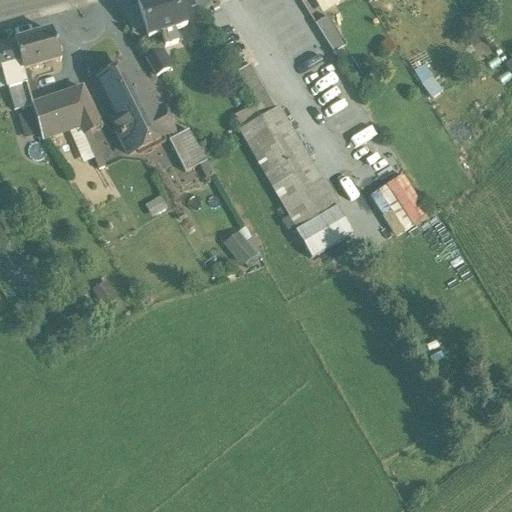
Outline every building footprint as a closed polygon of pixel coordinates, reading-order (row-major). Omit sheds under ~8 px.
[(176,0),(156,0),(137,6),(137,7),(146,32),(148,39),(162,34),(164,40),(172,37),(170,32),(185,27),(176,0)] [(186,0),(192,15),(213,6),(210,0),(186,0)] [(137,7),(119,13),(132,36),(146,32),(137,7)] [(316,26),(335,55),(344,49),(325,20),(316,26)] [(50,32),(14,43),(22,72),(23,72),(60,61),(50,32)] [(14,43),(0,47),(0,59),(3,71),(5,76),(4,76),(8,90),(26,86),(23,72),(22,72),(14,43)] [(158,53),(146,60),(156,78),(168,71),(158,53)] [(238,76),(263,118),(277,110),(253,68),(238,76)] [(124,69),(100,81),(119,117),(143,107),(124,69)] [(31,106),(26,86),(8,90),(14,113),(31,106)] [(82,89),(66,94),(79,128),(83,135),(100,128),(82,89)] [(66,94),(31,106),(41,141),(79,128),(66,94)] [(119,117),(110,122),(128,157),(172,134),(165,120),(161,122),(151,102),(143,107),(119,117)] [(263,118),(239,132),(282,205),(320,183),(277,110),(263,118)] [(188,132),(168,142),(184,174),(205,163),(188,132)] [(381,193),(404,232),(427,219),(404,179),(381,193)] [(320,183),(282,205),(296,230),(335,208),(320,183)] [(245,267),(258,257),(241,236),(228,246),(245,267)]
